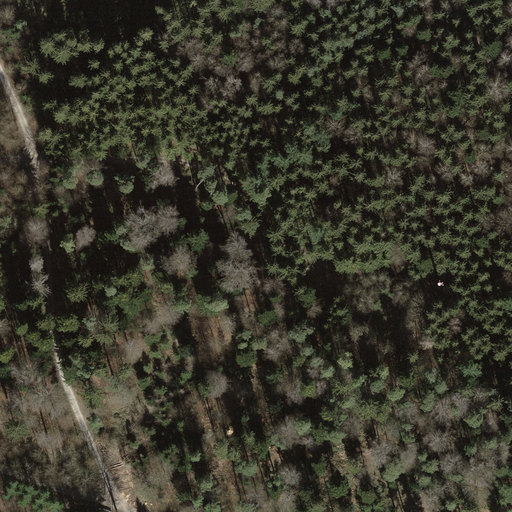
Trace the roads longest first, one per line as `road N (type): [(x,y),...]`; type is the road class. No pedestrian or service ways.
road 1 (track): [(112,500),(56,354),(42,191),(30,137),(0,70)]
road 2 (track): [(366,326),(318,276),(176,171),(143,162),(0,158)]
road 3 (track): [(318,276),(393,273),(454,304)]
road 4 (track): [(84,429),(0,337)]
